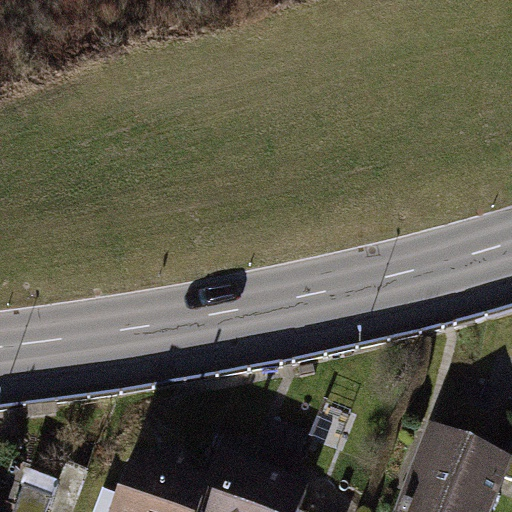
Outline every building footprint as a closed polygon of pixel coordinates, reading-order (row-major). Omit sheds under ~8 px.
[(508,462),(433,432),(401,511),(488,511),(502,478),(508,462)] [(511,481),(511,451),(508,462),(502,478),(511,481)] [(147,468),(135,464),(121,499),(127,511),(196,511),(205,491),(196,489),(180,453),(147,468)] [(218,459),(205,491),(196,511),(299,511),(306,494),(218,459)] [(30,476),(15,511),(47,511),(57,487),(30,476)]
